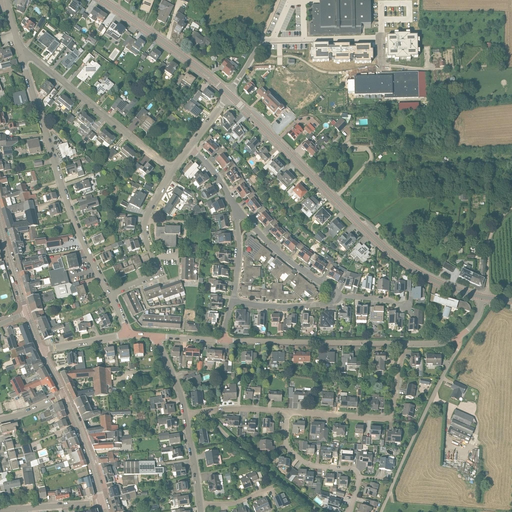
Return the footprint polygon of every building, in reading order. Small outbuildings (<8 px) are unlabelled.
[(25,8),(24,8),(27,1),(30,2),(30,0),(19,0),(17,5),(19,6),(17,11),(23,13),(25,8)] [(74,0),(73,0),(70,7),(69,6),(67,8),(71,17),(76,14),(79,9),(78,8),(80,5),(81,5),(82,4),(79,1),(78,3),(74,0)] [(144,0),(141,8),(146,10),(145,11),(149,13),(153,1),(152,1),(152,0),(144,0)] [(370,0),(332,0),(320,1),(320,4),(312,4),(313,10),(313,24),(312,24),(313,35),(361,34),(361,24),(368,24),(371,24),(370,0)] [(162,11),(158,20),(165,23),(173,6),(163,1),(158,9),(162,11)] [(175,21),(179,24),(182,19),(184,16),(182,15),(186,10),(181,7),(178,12),(179,13),(175,18),(176,19),(175,21)] [(95,22),(97,19),(96,19),(101,12),(95,8),(93,12),(92,11),(88,17),(91,19),(95,22)] [(96,19),(97,19),(102,23),(107,16),(101,12),(96,19)] [(23,29),(24,29),(24,30),(26,31),(27,31),(29,32),(31,29),(32,30),(36,23),(29,19),(28,22),(24,20),(26,17),(22,24),(25,26),(23,29)] [(40,28),(45,20),(41,18),(36,26),(40,28)] [(185,21),(182,19),(179,24),(174,31),(180,35),(186,25),(184,24),(185,21)] [(193,21),(193,22),(189,30),(193,32),(195,28),(198,29),(199,27),(203,29),(203,26),(196,21),(195,22),(193,21)] [(116,33),(120,36),(125,29),(119,24),(117,27),(112,24),(109,29),(107,31),(114,36),(116,34),(116,33)] [(196,33),(190,41),(193,44),(195,41),(200,45),(199,45),(203,48),(205,44),(208,47),(212,41),(209,39),(205,36),(204,38),(196,33)] [(394,35),(387,36),(388,57),(395,57),(395,59),(411,59),(411,57),(418,57),(417,35),(410,35),(410,33),(394,34),(394,35)] [(47,51),(52,54),(59,44),(55,41),(52,39),(51,40),(44,34),(42,37),(41,36),(38,41),(40,43),(41,42),(46,46),(47,46),(49,48),(47,51)] [(71,41),(72,42),(73,40),(68,36),(62,44),(66,48),(70,43),(71,41)] [(131,38),(129,36),(122,46),(125,48),(131,38)] [(138,38),(136,41),(131,38),(125,48),(129,51),(132,49),(133,48),(139,52),(143,47),(144,46),(143,46),(145,43),(138,38)] [(71,41),(70,43),(66,48),(69,50),(74,44),(72,42),(71,41)] [(371,47),(371,45),(355,45),(355,47),(350,47),(350,44),(334,45),(334,46),(329,46),(329,44),(313,44),(313,47),(311,47),(311,57),(313,57),(313,62),(329,61),(329,59),(334,59),(334,62),(351,62),(350,59),(355,59),(355,63),(371,62),(371,58),(374,57),(373,47),(371,47)] [(3,49),(0,50),(0,49),(0,54),(1,54),(3,60),(12,57),(10,49),(4,51),(3,49)] [(76,50),(73,53),(72,52),(65,60),(66,62),(63,65),(68,69),(73,64),(78,58),(78,57),(81,54),(76,50)] [(149,57),(150,57),(149,58),(155,62),(161,54),(155,50),(152,54),(151,53),(149,57)] [(148,55),(144,53),(140,58),(140,59),(139,60),(142,62),(143,61),(144,61),(148,55)] [(89,54),(83,61),(85,64),(92,56),(89,54)] [(11,66),(18,65),(16,60),(9,61),(10,61),(0,63),(0,69),(2,69),(2,70),(12,67),(11,66)] [(235,69),(229,64),(230,63),(227,60),(222,65),(226,68),(223,71),(229,76),(235,69)] [(172,61),(168,67),(165,71),(171,76),(178,66),(172,61)] [(87,74),(92,78),(101,67),(98,64),(96,63),(93,67),(88,63),(77,76),(82,80),(87,74)] [(158,75),(162,69),(165,64),(162,63),(155,73),(153,75),(154,76),(156,77),(158,75)] [(348,93),(354,93),(354,96),(384,95),(384,99),(419,98),(419,93),(418,72),(382,73),(382,77),(354,78),(354,81),(348,81),(348,93)] [(191,86),(196,79),(191,75),(190,76),(187,74),(185,77),(182,75),(181,77),(180,79),(176,84),(179,86),(180,83),(189,89),(191,86)] [(269,75),(263,82),(265,84),(271,78),(269,75)] [(286,76),(287,83),(292,83),(292,90),(290,90),(290,93),(291,93),(291,98),(302,98),(302,96),(309,95),(309,89),(308,89),(308,85),(309,85),(309,78),(303,78),(303,77),(298,77),(298,75),(292,75),(292,76),(286,76)] [(98,89),(96,91),(100,95),(101,97),(102,96),(107,90),(109,91),(114,85),(107,79),(105,82),(104,81),(101,85),(97,82),(94,86),(98,89)] [(47,94),(48,95),(53,88),(47,82),(44,86),(45,86),(43,89),(42,88),(41,90),(45,92),(43,95),(45,97),(47,94)] [(254,89),(255,87),(251,83),(250,84),(249,84),(244,89),(249,94),(252,91),(253,92),(255,90),(254,89)] [(260,90),(257,92),(261,96),(265,100),(264,101),(262,102),(268,108),(274,114),(276,112),(278,113),(279,115),(282,112),(285,109),(280,104),(274,98),(268,92),(264,88),(264,89),(262,87),(262,88),(260,90)] [(208,91),(206,89),(202,94),(199,91),(193,99),(196,102),(200,97),(202,98),(205,96),(210,100),(214,95),(208,90),(208,91)] [(12,95),(15,107),(22,105),(28,103),(25,91),(12,95)] [(63,106),(64,106),(69,100),(63,95),(56,103),(59,106),(58,107),(61,109),(63,106)] [(120,111),(126,116),(138,102),(134,98),(128,105),(122,100),(119,98),(111,107),(114,110),(117,107),(121,110),(120,111)] [(74,104),(69,100),(64,106),(66,108),(64,111),(68,114),(71,111),(69,110),(74,104)] [(201,112),(194,107),(190,113),(196,117),(198,114),(199,115),(201,112)] [(81,126),(81,127),(88,118),(86,115),(87,114),(84,112),(81,115),(79,115),(78,116),(79,118),(76,122),(79,125),(80,122),(83,124),(81,126)] [(223,117),(222,118),(223,123),(225,125),(223,126),(228,131),(235,124),(233,121),(235,119),(228,112),(225,115),(223,115),(223,117)] [(155,123),(144,113),(139,119),(141,121),(142,121),(144,123),(140,127),(143,129),(143,130),(144,130),(147,132),(155,123)] [(170,114),(167,117),(174,123),(177,119),(170,114)] [(342,118),(341,118),(334,126),(340,132),(345,127),(347,124),(350,119),(351,116),(347,116),(347,118),(342,118)] [(88,129),(94,122),(88,118),(81,127),(87,131),(88,129)] [(10,129),(11,134),(12,133),(13,135),(17,134),(16,133),(18,132),(17,128),(20,127),(19,123),(16,124),(16,123),(9,125),(9,126),(8,126),(8,129),(9,129),(10,129)] [(240,124),(232,131),(240,139),(248,131),(240,124)] [(288,134),(293,138),(294,140),(303,131),(297,125),(288,134)] [(309,135),(311,134),(313,131),(308,126),(304,129),(309,135)] [(176,145),(183,136),(179,133),(180,131),(174,127),(169,134),(170,134),(166,139),(176,145)] [(104,142),(110,135),(104,130),(96,140),(101,144),(104,142)] [(93,133),(89,138),(89,139),(87,141),(89,143),(91,140),(95,135),(93,133)] [(0,147),(4,147),(11,146),(18,142),(18,139),(6,140),(5,135),(0,135),(0,147)] [(104,142),(109,146),(116,138),(113,136),(112,137),(110,135),(104,142)] [(312,157),(318,151),(318,152),(320,149),(318,146),(323,142),(326,144),(329,140),(324,135),(319,140),(314,145),(307,152),(310,154),(309,155),(311,157),(312,156),(312,157)] [(203,148),(207,152),(215,143),(211,139),(212,138),(210,136),(205,141),(207,144),(203,148)] [(256,139),(255,138),(255,139),(254,138),(250,142),(248,140),(247,140),(245,142),(245,143),(247,145),(246,145),(252,150),(249,153),(252,156),(257,150),(255,148),(259,143),(256,139)] [(31,154),(40,153),(38,140),(28,142),(31,154)] [(305,149),(307,152),(314,145),(311,142),(310,143),(308,141),(302,147),(303,147),(302,148),(304,150),(305,149)] [(67,143),(59,146),(60,150),(61,150),(62,152),(61,152),(63,158),(73,155),(71,148),(69,149),(67,143)] [(223,149),(218,145),(216,147),(214,145),(216,143),(215,143),(207,152),(211,156),(215,151),(218,154),(223,149)] [(126,157),(131,151),(126,146),(119,154),(122,157),(120,159),(123,161),(126,157)] [(12,147),(4,148),(5,156),(13,154),(12,147)] [(262,159),(265,162),(270,157),(267,154),(268,152),(264,147),(257,154),(262,159)] [(108,158),(114,150),(112,148),(105,156),(108,158)] [(215,160),(219,165),(226,159),(223,154),(227,151),(224,148),(223,149),(218,154),(220,156),(215,160)] [(114,150),(108,158),(110,160),(116,152),(114,150)] [(131,151),(126,157),(129,159),(127,161),(130,163),(132,162),(137,155),(131,151)] [(228,161),(226,159),(219,165),(223,169),(227,166),(230,168),(235,165),(231,160),(228,161)] [(75,165),(66,168),(68,175),(77,172),(79,178),(85,176),(84,172),(81,171),(80,167),(81,165),(80,160),(74,162),(75,165)] [(275,176),(277,173),(278,174),(284,167),(276,160),(273,162),(271,160),(264,168),(266,170),(268,169),(275,176)] [(0,162),(0,170),(3,170),(4,171),(11,170),(10,164),(7,165),(6,161),(2,162),(0,162)] [(191,179),(199,171),(199,170),(197,168),(198,167),(195,164),(194,165),(191,161),(188,164),(185,167),(182,171),(185,174),(184,174),(188,178),(189,177),(191,179)] [(147,176),(153,170),(150,167),(150,166),(148,164),(144,168),(142,167),(139,169),(147,176)] [(226,174),(229,179),(240,173),(241,172),(236,166),(236,167),(235,165),(230,168),(231,171),(226,174)] [(199,171),(191,179),(194,176),(196,179),(195,180),(200,187),(209,180),(206,174),(203,176),(199,171)] [(284,175),(282,173),(277,178),(287,188),(296,179),(288,172),(284,175)] [(237,181),(239,184),(244,180),(240,173),(229,179),(232,184),(237,181)] [(250,187),(249,188),(246,183),(244,180),(239,184),(240,186),(236,190),(239,194),(250,187)] [(7,192),(10,191),(9,187),(2,189),(1,185),(8,183),(8,182),(0,184),(0,201),(7,199),(6,195),(8,194),(7,192)] [(91,188),(89,182),(74,186),(77,192),(85,190),(90,188),(91,188)] [(210,183),(205,187),(207,190),(204,192),(208,199),(217,193),(214,186),(212,187),(210,183)] [(16,187),(17,190),(8,194),(6,195),(7,199),(13,197),(15,197),(18,196),(29,192),(28,192),(27,189),(27,187),(26,188),(25,185),(16,187)] [(301,198),(301,199),(307,193),(299,185),(296,188),(293,186),(287,192),(291,197),(293,195),(298,201),(301,198)] [(247,196),(249,198),(254,195),(255,194),(250,187),(239,194),(242,199),(247,196)] [(173,195),(168,204),(174,208),(177,205),(178,204),(178,203),(178,202),(179,201),(180,200),(179,199),(184,192),(176,188),(172,194),(173,195)] [(191,193),(192,192),(185,188),(183,191),(190,195),(192,197),(193,194),(191,193)] [(133,197),(136,199),(143,202),(146,196),(139,192),(136,191),(133,197)] [(22,204),(32,201),(37,199),(35,194),(30,196),(29,192),(18,196),(21,204),(21,205),(22,204)] [(55,193),(43,196),(45,203),(57,199),(55,193)] [(80,206),(78,207),(80,211),(81,211),(86,209),(87,212),(92,211),(91,208),(99,205),(97,198),(92,199),(91,195),(85,197),(86,201),(80,203),(80,206)] [(257,199),(254,195),(249,198),(251,201),(246,205),(250,209),(257,203),(255,201),(257,199)] [(2,210),(15,206),(18,205),(18,204),(16,204),(14,198),(13,197),(7,199),(0,201),(0,203),(1,206),(3,206),(4,209),(2,210)] [(309,211),(311,212),(316,208),(316,207),(319,204),(312,197),(309,201),(308,200),(303,205),(305,206),(303,209),(307,213),(309,211)] [(218,198),(207,203),(204,204),(205,206),(207,205),(209,210),(214,208),(216,212),(225,208),(223,204),(221,204),(218,198)] [(143,202),(136,199),(134,202),(131,201),(130,203),(139,208),(143,202)] [(15,206),(2,210),(5,221),(8,231),(15,229),(15,230),(28,228),(27,222),(13,224),(12,219),(11,214),(24,211),(24,212),(35,210),(34,207),(33,207),(32,201),(22,204),(21,205),(21,204),(18,205),(15,206)] [(258,210),(260,212),(265,208),(262,204),(259,206),(257,203),(250,209),(253,214),(258,210)] [(50,217),(61,214),(60,211),(61,211),(60,207),(59,207),(58,204),(47,207),(50,217)] [(165,212),(162,216),(166,216),(168,214),(170,216),(174,208),(168,204),(163,211),(165,212)] [(258,219),(262,223),(269,217),(266,214),(268,212),(265,208),(260,212),(262,215),(258,219)] [(315,217),(322,225),(330,217),(326,213),(327,212),(323,208),(315,217)] [(35,210),(24,212),(27,222),(28,228),(35,227),(35,226),(39,226),(35,210)] [(87,228),(98,223),(97,219),(100,218),(98,211),(97,211),(97,210),(90,212),(92,218),(85,221),(87,228)] [(220,225),(221,224),(222,228),(229,227),(227,216),(224,217),(223,214),(215,215),(215,219),(216,220),(220,219),(221,221),(220,222),(220,225)] [(271,219),(269,217),(262,223),(265,227),(270,223),(272,226),(277,221),(273,217),(271,219)] [(123,223),(122,228),(123,228),(126,229),(135,229),(135,220),(125,219),(125,220),(123,219),(123,223)] [(343,228),(336,220),(329,227),(336,235),(343,228)] [(270,232),(274,236),(283,227),(281,229),(277,225),(279,223),(277,221),(272,226),(274,228),(270,232)] [(164,247),(176,247),(176,235),(180,235),(180,227),(165,226),(165,228),(157,227),(156,235),(161,235),(161,243),(164,243),(164,245),(164,247)] [(35,241),(37,240),(35,227),(28,228),(15,230),(15,229),(8,231),(12,245),(21,243),(19,238),(21,237),(21,234),(28,233),(29,242),(35,241)] [(289,233),(283,227),(274,236),(278,240),(283,236),(285,238),(289,233)] [(226,231),(216,232),(216,236),(218,236),(219,244),(231,242),(230,234),(227,235),(226,231)] [(319,232),(313,238),(320,243),(325,238),(319,232)] [(283,245),(288,248),(294,241),(289,237),(291,235),(289,233),(285,238),(287,240),(283,245)] [(340,244),(346,250),(356,240),(350,234),(348,236),(345,233),(338,241),(340,243),(340,244)] [(44,246),(44,248),(45,248),(45,249),(47,249),(47,248),(61,246),(61,242),(68,241),(68,238),(73,238),(72,235),(67,236),(37,240),(35,241),(36,246),(36,247),(44,246)] [(101,235),(93,238),(96,245),(104,241),(101,235)] [(140,245),(139,241),(137,236),(133,238),(133,239),(125,242),(128,249),(130,248),(132,251),(140,248),(139,245),(140,245)] [(249,256),(253,259),(263,246),(258,243),(259,242),(256,239),(255,240),(252,238),(252,239),(249,237),(245,242),(245,246),(248,246),(249,246),(254,250),(250,255),(249,256)] [(296,248),(298,250),(302,244),(299,241),(296,243),(294,241),(288,248),(292,252),(296,248)] [(12,245),(15,256),(20,255),(23,255),(21,249),(24,248),(23,243),(21,243),(12,245)] [(350,254),(354,258),(357,255),(361,259),(363,257),(366,260),(370,256),(368,255),(370,253),(365,247),(364,248),(362,247),(363,247),(362,246),(359,243),(354,248),(355,250),(350,254)] [(297,256),(302,260),(308,252),(309,250),(305,246),(302,244),(298,250),(301,251),(297,256)] [(268,263),(272,258),(270,256),(272,253),(263,246),(253,259),(253,260),(257,262),(262,256),(263,257),(264,256),(267,258),(262,265),(265,268),(269,264),(268,263)] [(228,259),(229,259),(230,259),(230,257),(231,257),(230,257),(231,252),(225,251),(220,250),(219,259),(219,262),(228,263),(228,259)] [(112,259),(109,252),(106,254),(100,256),(103,263),(112,259)] [(313,260),(316,255),(314,253),(312,255),(308,252),(302,260),(307,263),(310,258),(312,260),(313,260)] [(143,267),(139,257),(138,254),(130,258),(133,265),(123,269),(121,264),(113,267),(118,279),(126,276),(125,274),(135,270),(135,269),(138,268),(138,269),(143,267)] [(24,267),(32,265),(35,264),(40,262),(38,258),(39,258),(38,256),(32,257),(33,260),(23,262),(22,262),(20,255),(15,256),(20,273),(25,272),(24,267)] [(69,289),(67,283),(69,283),(67,271),(79,268),(76,255),(61,258),(61,259),(64,268),(54,271),(49,272),(50,279),(49,279),(51,288),(54,287),(57,300),(72,296),(70,289),(69,289)] [(253,260),(253,259),(249,256),(248,255),(246,257),(244,259),(244,272),(260,273),(260,268),(253,267),(253,266),(250,266),(250,262),(250,261),(251,262),(253,260)] [(312,267),(317,270),(322,262),(317,259),(319,256),(316,255),(313,260),(315,262),(312,267)] [(38,258),(40,262),(35,264),(32,265),(34,270),(36,270),(41,268),(48,265),(45,257),(39,258),(38,258)] [(274,259),(272,258),(268,263),(269,264),(270,265),(272,263),(275,265),(274,267),(275,268),(270,274),(274,277),(284,264),(276,257),(274,259)] [(328,270),(332,263),(334,259),(330,258),(327,261),(324,259),(322,262),(317,270),(322,273),(325,268),(328,270)] [(54,271),(64,268),(61,259),(57,260),(58,263),(53,265),(54,271)] [(474,274),(470,283),(479,286),(481,286),(484,278),(485,260),(481,260),(481,272),(480,274),(479,277),(474,274)] [(445,262),(442,267),(447,270),(450,265),(445,262)] [(328,276),(333,279),(338,269),(338,268),(335,267),(336,266),(336,265),(332,263),(328,270),(330,271),(328,276)] [(287,283),(289,281),(294,275),(291,273),(293,271),(284,264),(274,277),(278,280),(281,276),(286,279),(282,284),(282,285),(286,285),(287,283)] [(32,265),(24,267),(25,272),(20,273),(22,277),(28,275),(27,272),(34,270),(32,265)] [(470,283),(474,274),(469,272),(471,267),(467,265),(465,271),(462,270),(459,277),(470,283)] [(225,270),(225,267),(225,266),(213,266),(213,272),(218,273),(218,276),(228,277),(229,270),(225,270)] [(347,273),(346,273),(347,271),(339,267),(338,268),(338,269),(333,279),(338,282),(341,277),(343,278),(347,273)] [(260,278),(260,273),(244,272),(244,278),(243,278),(243,283),(245,283),(245,286),(248,286),(252,286),(252,283),(249,283),(249,279),(252,279),(252,277),(260,278)] [(358,288),(361,276),(360,276),(357,275),(350,273),(349,279),(347,279),(345,287),(351,289),(352,286),(358,288)] [(296,277),(294,275),(289,281),(291,283),(293,281),(297,284),(292,291),(294,292),(296,294),(306,281),(298,274),(296,277)] [(36,278),(35,278),(32,279),(28,279),(28,275),(22,277),(24,285),(37,282),(36,278)] [(375,285),(375,279),(372,278),(366,277),(366,281),(362,281),(362,289),(367,289),(366,290),(371,291),(371,284),(375,285)] [(382,281),(378,281),(377,290),(382,291),(385,291),(385,292),(389,292),(389,291),(390,281),(389,281),(389,277),(386,277),(386,281),(382,281)] [(215,292),(216,292),(226,292),(226,285),(223,285),(223,282),(216,281),(216,279),(209,279),(208,283),(211,283),(211,284),(214,285),(213,288),(211,288),(210,292),(215,293),(215,292)] [(39,281),(37,282),(24,285),(26,294),(34,292),(33,288),(41,286),(39,281)] [(181,281),(175,283),(179,294),(184,292),(181,281)] [(311,285),(306,281),(296,294),(299,296),(300,297),(305,291),(311,297),(311,298),(310,299),(314,299),(319,293),(316,291),(317,290),(315,288),(315,287),(312,284),(311,285)] [(72,295),(77,293),(80,299),(79,299),(80,302),(81,303),(85,299),(85,298),(86,296),(83,286),(80,287),(78,282),(73,284),(70,289),(72,294),(72,295)] [(404,292),(404,282),(399,282),(399,285),(395,285),(395,284),(395,294),(400,294),(400,291),(404,292)] [(170,285),(174,296),(179,294),(175,283),(170,285)] [(266,300),(277,300),(277,283),(272,283),(272,291),(271,291),(271,293),(267,293),(267,290),(265,290),(263,290),(263,296),(266,296),(266,300)] [(299,296),(296,294),(294,292),(292,295),(284,295),(284,291),(282,291),(282,285),(282,284),(277,283),(277,300),(294,300),(296,298),(297,299),(299,296)] [(159,285),(154,286),(158,297),(162,296),(164,299),(160,288),(159,285)] [(174,296),(170,285),(165,287),(169,297),(174,296)] [(262,285),(262,290),(260,290),(260,292),(250,292),(250,290),(248,290),(248,286),(245,286),(242,286),(241,293),(242,293),(242,295),(243,297),(248,297),(256,297),(256,299),(260,299),(260,296),(263,296),(263,290),(265,290),(265,285),(262,285)] [(149,288),(153,299),(158,297),(154,286),(149,288)] [(160,288),(164,299),(169,297),(165,287),(160,288)] [(153,299),(149,288),(143,290),(147,301),(153,299)] [(412,290),(412,291),(412,295),(414,295),(414,300),(420,300),(420,298),(425,298),(425,292),(426,289),(424,289),(416,288),(416,290),(412,290)] [(123,296),(126,301),(136,296),(134,291),(123,296)] [(36,297),(34,292),(26,294),(29,306),(42,302),(43,304),(55,301),(53,292),(41,295),(39,296),(36,297)] [(212,300),(211,308),(217,309),(217,308),(222,308),(222,303),(223,303),(221,303),(221,297),(219,297),(219,295),(220,295),(210,294),(210,295),(213,295),(213,300),(212,300)] [(128,306),(138,301),(136,296),(126,301),(128,306)] [(442,297),(442,298),(440,303),(447,305),(446,307),(445,307),(443,313),(449,315),(451,309),(449,308),(450,306),(456,308),(455,309),(460,311),(461,309),(470,312),(471,310),(470,307),(469,305),(468,304),(465,303),(451,298),(447,296),(446,299),(442,297)] [(128,306),(130,311),(141,306),(138,301),(128,306)] [(34,321),(43,318),(42,315),(44,314),(43,310),(41,305),(44,305),(43,304),(42,302),(29,306),(32,314),(34,321)] [(141,306),(130,311),(133,316),(143,311),(141,306)] [(356,322),(367,322),(367,317),(367,307),(363,306),(363,307),(361,307),(361,306),(356,306),(356,317),(356,322)] [(383,322),(384,307),(374,307),(370,307),(370,322),(383,322)] [(343,319),(345,319),(345,322),(346,323),(350,323),(350,322),(351,319),(351,308),(344,308),(344,312),(343,312),(343,311),(339,311),(339,318),(343,318),(343,319)] [(422,312),(416,310),(416,320),(409,320),(409,331),(418,331),(418,325),(422,325),(422,312)] [(211,325),(215,325),(215,324),(217,324),(217,319),(218,319),(219,316),(217,316),(218,312),(210,311),(210,315),(206,314),(206,320),(206,319),(212,319),(211,325)] [(236,322),(239,322),(239,325),(248,326),(248,313),(245,313),(245,311),(236,311),(236,322)] [(395,312),(390,312),(389,324),(395,324),(395,326),(395,325),(398,325),(398,331),(398,328),(402,328),(402,319),(397,319),(398,314),(397,314),(397,315),(396,315),(396,314),(395,314),(395,311),(395,312)] [(333,325),(334,313),(328,312),(328,314),(321,314),(321,326),(327,327),(327,325),(333,325)] [(93,320),(90,314),(83,317),(84,322),(86,322),(88,322),(93,320)] [(303,329),(304,329),(307,328),(310,327),(311,326),(312,325),(313,324),(313,322),(313,320),(312,317),(308,317),(308,314),(303,314),(303,323),(300,323),(300,327),(303,327),(303,330),(303,329)] [(253,320),(255,320),(255,322),(254,324),(254,325),(255,325),(255,324),(257,324),(257,327),(261,327),(262,326),(264,327),(264,317),(263,317),(263,315),(253,315),(253,320)] [(272,315),(271,323),(279,323),(280,315),(272,315)] [(287,327),(291,327),(291,325),(296,325),(296,315),(291,315),(291,316),(287,316),(287,320),(284,320),(283,324),(283,328),(287,328),(287,327)] [(106,316),(100,319),(101,322),(99,323),(102,329),(104,327),(105,328),(104,328),(104,329),(109,328),(109,327),(108,327),(108,326),(110,325),(106,316)] [(50,330),(55,328),(63,325),(62,322),(49,327),(46,320),(45,318),(43,318),(34,321),(35,321),(37,320),(42,333),(50,330)] [(68,323),(63,325),(55,328),(56,331),(62,329),(64,334),(62,334),(64,339),(73,336),(70,330),(71,330),(68,323)] [(78,326),(79,333),(87,331),(86,329),(91,328),(90,323),(78,326)] [(24,342),(17,344),(17,345),(16,345),(17,349),(33,344),(26,325),(18,328),(14,329),(12,330),(11,328),(13,335),(20,332),(24,342)] [(7,338),(11,351),(17,349),(16,345),(17,345),(17,344),(16,344),(13,337),(14,336),(13,335),(11,328),(7,330),(10,337),(7,338)] [(55,328),(50,330),(42,333),(45,340),(53,337),(58,335),(56,331),(55,328)] [(12,361),(13,365),(15,370),(24,366),(40,360),(36,351),(33,344),(17,349),(11,351),(12,355),(14,354),(15,358),(18,357),(26,355),(30,354),(31,357),(30,358),(29,359),(24,361),(23,357),(12,361)] [(144,357),(142,344),(134,344),(135,355),(135,358),(144,357)] [(128,347),(119,348),(119,351),(120,359),(129,358),(130,358),(128,347)] [(114,357),(113,348),(106,349),(107,357),(105,358),(106,362),(109,362),(109,360),(114,359),(115,366),(118,365),(117,357),(114,357)] [(179,364),(182,364),(183,356),(182,356),(182,352),(180,352),(180,349),(173,349),(172,357),(179,357),(179,364)] [(185,356),(183,356),(182,364),(182,367),(186,368),(186,361),(188,361),(188,362),(192,362),(192,358),(193,350),(186,350),(185,356)] [(197,371),(198,371),(201,372),(202,362),(199,362),(199,358),(200,350),(193,350),(192,358),(196,358),(195,362),(197,362),(197,371)] [(222,352),(215,351),(214,359),(214,362),(220,362),(221,360),(225,360),(225,354),(222,353),(222,352)] [(418,351),(418,355),(412,355),(412,366),(419,366),(419,370),(420,371),(423,371),(423,360),(420,360),(420,351),(418,351)] [(241,352),(241,362),(251,362),(251,363),(256,363),(256,353),(252,353),(252,352),(241,352)] [(277,363),(277,362),(285,362),(285,353),(280,353),(272,352),(272,362),(273,362),(273,363),(277,363)] [(67,355),(69,367),(77,365),(76,358),(83,357),(82,353),(67,355)] [(310,362),(310,354),(298,354),(298,353),(294,353),(294,364),(298,364),(298,362),(310,362)] [(334,363),(334,353),(328,353),(328,355),(326,355),(326,354),(319,354),(319,361),(315,361),(315,364),(319,364),(328,364),(328,363),(334,363)] [(341,358),(341,367),(337,367),(337,373),(345,373),(345,363),(347,363),(347,364),(356,364),(356,358),(353,358),(353,354),(350,353),(350,354),(343,354),(343,358),(341,358)] [(385,361),(385,354),(376,354),(375,371),(384,371),(384,363),(384,361),(385,361)] [(442,366),(442,356),(435,356),(435,355),(427,354),(427,366),(427,364),(435,364),(435,366),(442,366)] [(40,360),(24,366),(24,368),(27,374),(24,375),(26,378),(37,372),(37,370),(44,367),(40,360)] [(37,372),(39,377),(37,378),(38,380),(24,386),(22,381),(26,379),(26,378),(24,375),(19,378),(12,382),(10,382),(15,391),(17,396),(23,393),(24,394),(33,390),(42,386),(40,383),(50,378),(44,368),(37,372)] [(93,377),(94,390),(94,396),(94,397),(113,395),(111,373),(119,372),(119,368),(92,371),(93,377)] [(92,371),(60,373),(66,386),(73,384),(73,383),(75,383),(74,379),(93,377),(92,371)] [(190,386),(202,382),(198,371),(197,371),(187,371),(189,376),(184,378),(185,381),(188,380),(190,386)] [(40,383),(42,386),(43,385),(45,388),(48,387),(50,390),(55,388),(50,378),(40,383)] [(463,394),(466,387),(454,382),(452,386),(455,388),(451,397),(458,401),(462,393),(463,394)] [(66,386),(74,402),(85,397),(86,398),(94,396),(94,390),(77,393),(73,383),(73,384),(66,386)] [(228,401),(228,399),(236,399),(236,384),(229,385),(229,390),(222,390),(222,395),(223,395),(224,401),(228,401)] [(414,397),(416,386),(409,385),(407,396),(414,397)] [(252,399),(260,400),(261,388),(261,386),(257,386),(257,388),(248,387),(248,390),(245,390),(245,399),(252,400),(252,399)] [(30,406),(30,407),(35,404),(47,399),(46,397),(44,393),(43,394),(37,397),(35,394),(33,390),(24,394),(25,396),(23,397),(26,403),(28,403),(30,406)] [(153,405),(154,405),(156,404),(166,403),(165,400),(171,399),(169,391),(161,392),(162,398),(153,400),(154,403),(150,404),(151,410),(154,410),(153,405)] [(294,392),(293,402),(298,403),(298,400),(310,401),(311,391),(302,391),(302,394),(298,393),(299,393),(294,392)] [(198,404),(201,404),(203,404),(202,392),(193,393),(194,397),(192,397),(193,406),(198,405),(198,404)] [(282,393),(269,392),(268,399),(274,400),(274,401),(281,402),(282,393)] [(321,396),(322,396),(322,403),(328,403),(328,406),(333,406),(334,393),(325,393),(325,392),(321,392),(321,396)] [(373,395),(373,398),(372,401),(365,400),(365,405),(369,405),(369,410),(378,410),(378,407),(380,408),(384,409),(385,399),(379,398),(379,395),(373,395)] [(341,396),(340,406),(347,407),(347,406),(357,407),(358,398),(341,396)] [(86,398),(85,397),(74,402),(81,417),(91,413),(92,412),(97,412),(97,408),(91,409),(86,398)] [(43,414),(45,418),(52,416),(57,413),(65,410),(62,403),(49,408),(50,412),(49,412),(49,411),(43,414)] [(166,403),(156,404),(157,410),(163,408),(164,415),(174,413),(173,405),(166,406),(166,403)] [(413,417),(415,406),(405,404),(403,416),(413,417)] [(57,413),(52,416),(53,419),(57,417),(59,420),(66,417),(64,411),(65,411),(65,410),(57,413)] [(99,416),(100,423),(111,421),(110,416),(131,415),(131,410),(109,411),(109,410),(108,411),(100,412),(98,411),(97,412),(92,412),(91,413),(81,417),(83,422),(99,416)] [(452,428),(450,433),(469,442),(474,430),(475,423),(473,419),(474,418),(455,410),(451,419),(452,420),(450,426),(452,427),(452,428)] [(232,416),(232,417),(225,417),(225,422),(229,423),(228,426),(238,426),(239,418),(235,418),(235,416),(232,416)] [(170,420),(170,417),(157,419),(158,426),(167,424),(167,429),(172,428),(172,427),(177,426),(176,422),(174,422),(174,420),(170,420)] [(266,432),(273,433),(274,423),(270,423),(270,420),(263,419),(263,429),(266,429),(266,432)] [(68,426),(65,420),(57,423),(53,425),(55,428),(58,426),(59,430),(68,426)] [(86,430),(88,435),(118,432),(118,426),(111,426),(111,421),(100,423),(101,428),(86,430)] [(254,438),(258,438),(259,433),(255,433),(256,421),(249,421),(248,423),(243,423),(242,432),(254,433),(254,438)] [(293,424),(292,433),(298,434),(298,430),(304,431),(305,422),(297,422),(297,424),(293,424)] [(324,424),(323,424),(312,423),(311,434),(320,434),(319,441),(327,442),(328,429),(324,429),(324,424)] [(0,426),(0,432),(2,432),(3,435),(2,435),(14,432),(15,438),(18,438),(16,431),(15,428),(18,427),(17,424),(11,426),(10,424),(0,426)] [(344,436),(345,427),(340,427),(340,425),(334,425),(333,433),(336,433),(336,436),(344,436)] [(363,435),(363,427),(355,426),(355,434),(363,435)] [(381,428),(370,427),(370,436),(380,436),(381,428)] [(63,437),(74,433),(74,432),(72,433),(70,428),(64,431),(66,436),(63,437)] [(209,443),(207,434),(206,430),(197,431),(200,445),(209,443)] [(387,442),(395,443),(395,440),(400,440),(401,430),(394,430),(394,432),(388,432),(388,439),(387,442)] [(131,435),(129,436),(122,437),(121,432),(118,432),(88,435),(92,446),(100,445),(98,442),(106,440),(106,439),(113,439),(113,444),(120,444),(122,443),(122,440),(132,439),(131,435)] [(61,440),(62,443),(63,443),(76,438),(74,433),(63,437),(64,438),(61,440)] [(170,444),(180,443),(179,435),(169,436),(169,433),(158,434),(159,441),(169,440),(170,444)] [(70,448),(79,445),(76,438),(63,443),(65,450),(70,448)] [(4,441),(6,451),(8,451),(14,449),(21,447),(20,444),(13,446),(12,439),(4,441)] [(274,451),(274,447),(271,447),(271,441),(260,441),(260,450),(267,450),(267,451),(274,451)] [(311,444),(310,446),(306,446),(306,451),(307,451),(307,454),(314,454),(315,446),(315,445),(311,444)] [(341,460),(353,461),(353,453),(357,454),(357,444),(350,444),(349,452),(348,452),(348,451),(340,450),(340,455),(341,455),(341,460)] [(21,447),(24,456),(32,453),(29,445),(21,447)] [(69,455),(81,451),(79,445),(70,448),(71,449),(70,450),(70,449),(67,450),(67,452),(63,453),(64,456),(69,455)] [(323,451),(322,459),(331,460),(331,456),(334,456),(335,448),(331,448),(328,448),(327,448),(327,449),(327,451),(323,451)] [(16,459),(24,457),(23,454),(16,456),(14,449),(8,451),(9,454),(7,454),(8,456),(7,456),(9,461),(11,461),(12,460),(16,459)] [(172,456),(172,459),(182,457),(182,453),(180,453),(180,450),(172,451),(173,456),(172,456)] [(205,453),(206,459),(208,459),(209,466),(212,465),(212,466),(218,465),(217,456),(218,455),(217,450),(210,452),(205,453)] [(67,461),(83,456),(81,451),(69,455),(71,460),(67,461)] [(35,452),(32,453),(24,456),(27,464),(31,462),(37,460),(35,452)] [(107,457),(97,458),(99,464),(101,464),(101,465),(119,464),(119,463),(118,459),(114,459),(113,456),(119,456),(119,452),(113,453),(113,452),(106,453),(107,457)] [(360,452),(359,461),(366,461),(366,464),(371,464),(372,456),(372,453),(367,453),(367,452),(360,452)] [(48,456),(37,460),(39,465),(49,461),(48,456)] [(75,464),(79,462),(86,461),(85,461),(83,456),(67,461),(69,465),(72,464),(73,465),(75,464)] [(284,459),(279,458),(279,464),(277,464),(277,468),(281,468),(281,466),(286,466),(286,467),(290,468),(290,460),(284,460),(284,459)] [(395,460),(392,460),(386,460),(386,459),(380,458),(379,469),(387,469),(387,471),(391,471),(391,468),(395,468),(395,460)] [(10,466),(11,471),(16,470),(22,468),(26,467),(27,467),(27,464),(26,464),(26,463),(18,466),(16,459),(12,460),(11,461),(11,464),(10,464),(10,466)] [(73,465),(72,465),(74,470),(82,468),(82,467),(87,466),(86,461),(79,462),(75,464),(73,465)] [(27,464),(26,464),(27,464),(27,467),(26,467),(22,468),(23,473),(32,472),(31,466),(31,462),(27,464)] [(124,475),(139,475),(164,474),(163,468),(155,468),(155,462),(124,462),(124,475)] [(119,464),(101,465),(104,476),(109,475),(113,474),(114,476),(115,475),(115,476),(118,475),(116,470),(111,472),(110,468),(115,467),(120,467),(119,464)] [(182,469),(181,464),(173,465),(173,472),(175,472),(176,477),(185,475),(185,469),(182,469)] [(298,480),(305,480),(306,473),(306,471),(299,470),(298,473),(297,473),(297,471),(293,468),(285,478),(288,480),(292,476),(298,476),(298,480)] [(4,498),(9,497),(8,497),(7,490),(21,487),(20,481),(8,484),(7,478),(8,478),(7,472),(2,474),(3,480),(3,481),(1,485),(1,486),(0,486),(0,493),(2,493),(2,494),(3,494),(4,498)] [(32,472),(23,473),(24,480),(25,487),(26,487),(26,486),(33,485),(35,484),(32,472)] [(244,489),(252,486),(250,481),(253,480),(254,481),(258,479),(255,472),(251,474),(245,476),(246,477),(240,479),(244,489)] [(309,486),(313,486),(313,483),(314,473),(306,473),(305,480),(305,483),(309,483),(309,486)] [(104,476),(106,484),(115,482),(114,476),(113,474),(109,475),(104,476)] [(334,475),(326,474),(325,484),(333,484),(334,475)] [(212,491),(212,492),(221,491),(219,482),(222,481),(221,475),(218,476),(210,477),(211,485),(208,485),(209,491),(212,491)] [(137,479),(134,479),(134,476),(122,477),(123,486),(135,485),(138,485),(137,479)] [(86,484),(87,488),(92,487),(89,477),(83,479),(78,480),(79,484),(84,483),(85,484),(86,484)] [(348,478),(340,477),(339,486),(343,486),(343,488),(347,489),(348,478)] [(177,492),(188,491),(187,483),(176,484),(177,492)] [(371,483),(369,489),(365,488),(364,494),(374,497),(375,493),(376,494),(378,488),(378,485),(371,483)] [(108,490),(110,499),(123,495),(133,492),(135,492),(133,486),(127,488),(127,489),(122,491),(121,487),(121,486),(118,484),(113,486),(114,489),(108,490)] [(94,496),(92,487),(87,488),(87,489),(85,490),(87,497),(94,496)] [(55,492),(55,495),(56,501),(70,498),(69,492),(67,493),(66,489),(62,490),(58,491),(55,492)] [(338,509),(340,501),(330,498),(330,497),(328,496),(329,494),(320,491),(318,495),(321,495),(320,497),(325,498),(323,504),(332,507),(332,510),(336,511),(337,509),(338,509)] [(130,499),(129,496),(135,494),(135,492),(133,492),(123,495),(110,499),(114,511),(122,511),(124,511),(121,502),(130,499)] [(180,494),(173,495),(174,500),(177,499),(178,506),(189,504),(188,497),(180,498),(180,494)] [(273,499),(278,509),(281,507),(281,509),(290,505),(286,496),(285,497),(283,494),(273,499)] [(257,505),(253,507),(255,511),(264,511),(270,509),(267,501),(266,501),(267,503),(265,504),(263,501),(260,502),(260,501),(256,502),(257,505)]
